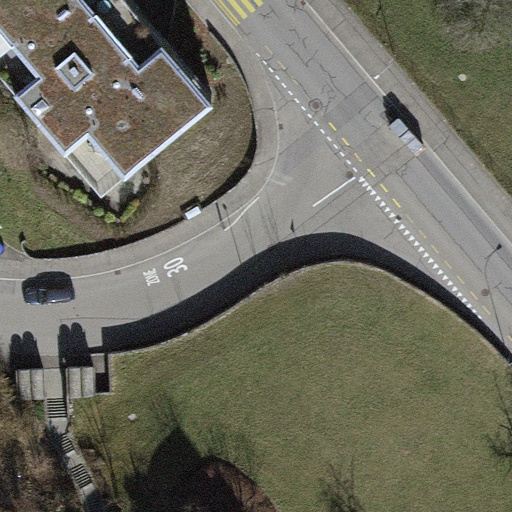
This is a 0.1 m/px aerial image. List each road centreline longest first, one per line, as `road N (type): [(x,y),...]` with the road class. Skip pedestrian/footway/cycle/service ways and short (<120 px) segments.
road 1 (residential): [(396,146),(157,318),(42,331),(0,324)]
road 2 (residential): [(396,146),(272,0)]
road 3 (residential): [(511,279),(396,146)]
